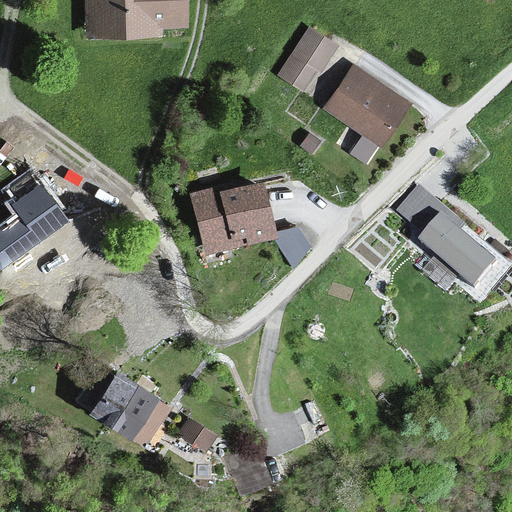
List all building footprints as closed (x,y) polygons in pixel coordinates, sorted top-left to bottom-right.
[(90,0),(91,34),(159,33),(159,23),(184,23),(183,0),(90,0)] [(304,85),(338,38),(310,18),(277,65),(304,85)] [(356,68),(329,107),(381,142),(407,104),(356,68)] [(226,187),(194,195),(208,252),(274,236),(262,185),(228,194),(226,187)] [(463,221),(418,185),(398,210),(424,230),(418,237),(473,281),(492,257),(457,228),(463,221)] [(66,221),(41,186),(15,205),(22,216),(0,232),(0,265),(2,266),(66,221)] [(290,260),(314,250),(301,219),(277,230),(290,260)] [(115,375),(89,420),(149,455),(175,410),(115,375)] [(206,459),(219,440),(194,421),(180,440),(206,459)] [(282,434),(217,461),(232,497),(297,469),(282,434)]
